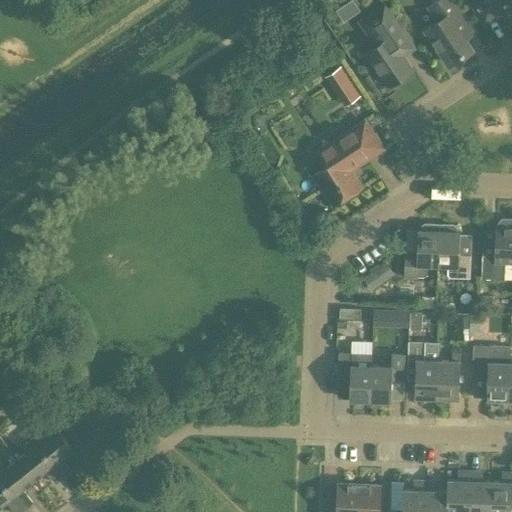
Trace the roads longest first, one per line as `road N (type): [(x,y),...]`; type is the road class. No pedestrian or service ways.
road 1 (residential): [(511,439),(318,432),(325,265),(438,180)]
road 2 (residential): [(511,48),(403,123),(438,180)]
